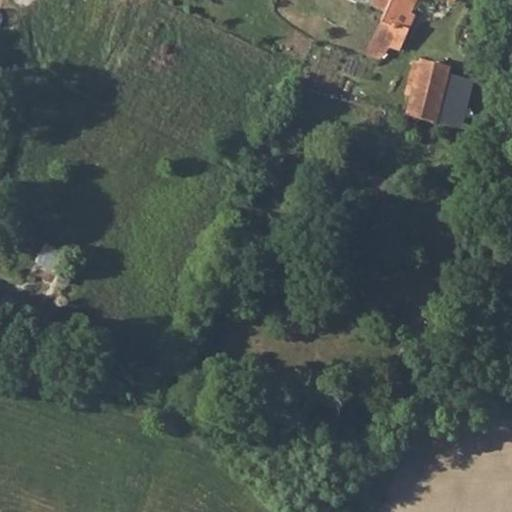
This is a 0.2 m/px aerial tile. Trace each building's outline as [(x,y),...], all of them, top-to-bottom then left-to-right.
[(391,0),(387,8),(377,26),(395,38),(397,29),(413,0),(437,0),(451,12),(458,0),(391,0)] [(377,26),(369,44),(383,50),(389,56),(395,38),(377,26)] [(369,44),(362,58),(376,65),(383,50),(369,44)] [(403,117),(400,119),(433,126),(446,71),(416,64),(403,117)] [(384,121),(376,139),(388,145),(396,127),(384,121)]
